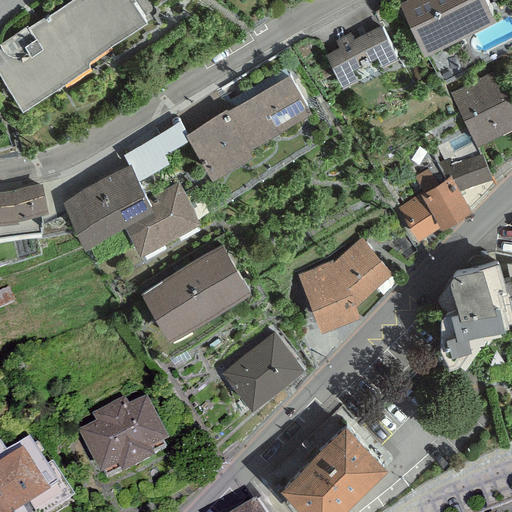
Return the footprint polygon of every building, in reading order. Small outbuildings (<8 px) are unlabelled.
[(66,0),(29,26),(27,24),(0,41),(0,43),(8,56),(0,60),(0,70),(22,103),(90,58),(87,55),(146,15),(135,0),(66,0)] [(414,0),(403,5),(410,23),(414,22),(425,44),(459,28),(468,27),(467,24),(489,14),(482,0),(414,0)] [(377,24),(322,54),(340,87),(353,80),(356,86),(384,71),(381,65),(395,57),(377,24)] [(211,97),(176,117),(206,169),(306,111),(285,76),(221,114),(211,97)] [(450,101),(473,146),(497,134),(494,128),(511,119),(504,103),(510,100),(504,89),(497,92),(492,81),(450,101)] [(449,158),(439,163),(446,180),(451,177),(459,192),(492,181),(482,154),(452,165),(449,158)] [(131,159),(63,198),(86,237),(120,218),(154,198),(152,194),(131,159)] [(424,192),(437,185),(428,170),(415,177),(424,192)] [(451,177),(446,180),(437,185),(424,192),(419,195),(440,229),(441,232),(472,214),(459,192),(451,177)] [(178,179),(152,194),(154,198),(120,218),(139,253),(200,218),(178,179)] [(0,215),(13,213),(43,210),(37,190),(17,191),(0,195),(0,215)] [(419,242),(440,229),(419,195),(398,208),(419,242)] [(329,266),(303,279),(317,321),(321,328),(353,315),(351,304),(364,296),(386,273),(365,247),(337,271),(329,266)] [(145,296),(170,341),(190,330),(187,323),(225,301),(229,305),(247,292),(217,248),(145,296)] [(511,309),(506,280),(498,256),(482,260),(456,266),(453,268),(451,271),(451,276),(459,304),(451,305),(456,325),(445,328),(446,334),(450,333),(451,343),(471,338),(469,327),(511,317),(511,309)] [(274,338),(227,376),(251,408),(300,369),(274,338)] [(125,399),(91,416),(96,424),(76,434),(100,479),(118,469),(122,477),(154,460),(150,452),(169,443),(146,398),(129,407),(125,399)] [(345,430),(283,488),(306,511),(334,511),(381,467),(345,430)] [(0,511),(54,511),(66,505),(51,473),(43,475),(28,447),(2,461),(0,458),(0,511)]
